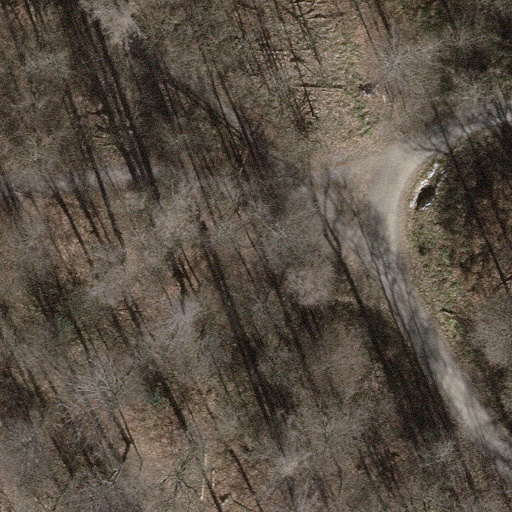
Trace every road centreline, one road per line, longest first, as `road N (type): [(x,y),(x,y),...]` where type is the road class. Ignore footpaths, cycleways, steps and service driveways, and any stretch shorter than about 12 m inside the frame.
road 1 (track): [(383,208),(387,263),(401,297),(511,469)]
road 2 (track): [(511,111),(426,147),(405,166),(383,208)]
